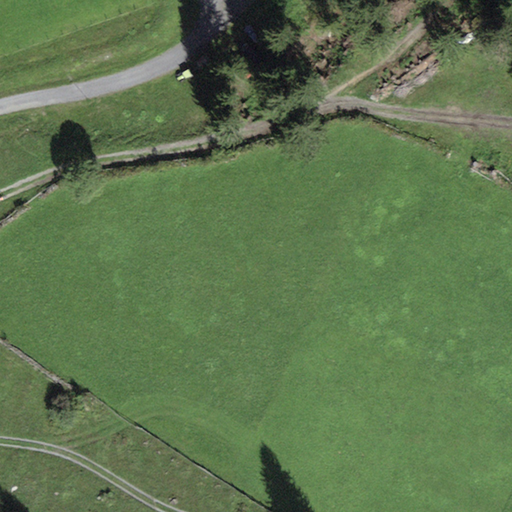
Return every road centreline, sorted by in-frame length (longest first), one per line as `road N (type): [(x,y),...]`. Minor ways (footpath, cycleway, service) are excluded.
road 1 (track): [(0,192),(80,161),(341,99)]
road 2 (track): [(242,0),(146,78),(0,106)]
road 3 (track): [(175,511),(0,430)]
road 4 (track): [(341,99),(511,132)]
